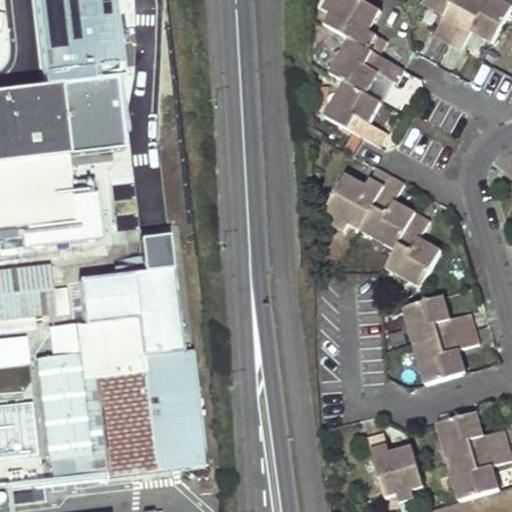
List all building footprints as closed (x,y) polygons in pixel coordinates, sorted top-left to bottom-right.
[(3,0),(11,54),(54,49),(49,12),(47,0),(3,0)] [(331,0),(324,13),(332,17),(339,4),(332,0),(331,0)] [(349,41),(330,76),(345,84),(325,119),(381,150),(388,135),(370,125),(366,123),(369,116),(370,115),(369,109),(374,100),(367,96),(359,92),(365,82),(370,80),(370,79),(374,72),(379,75),(397,85),(405,71),(381,58),(389,44),(370,34),(366,32),(369,25),(371,24),(369,18),(374,8),(358,0),(341,0),(339,4),(332,17),(326,27),(349,41)] [(430,0),(427,0),(424,6),(445,18),(448,14),(441,10),(440,10),(438,4),(430,0)] [(430,0),(438,4),(440,10),(441,10),(448,14),(445,18),(435,37),(449,44),(463,52),(473,34),(475,29),(482,33),(483,34),(489,32),(498,37),(511,12),(511,7),(498,0),(430,0)] [(382,12),(374,8),(369,18),(371,24),(369,25),(366,32),(370,34),(382,12)] [(473,34),(494,45),(498,37),(489,32),(483,34),(482,33),(475,29),(473,34)] [(365,82),(359,92),(367,96),(379,75),(374,72),(370,79),(370,80),(365,82)] [(0,254),(101,243),(94,180),(70,183),(62,119),(59,88),(0,95),(0,254)] [(382,104),(374,100),(369,109),(370,115),(369,116),(366,123),(370,125),(382,104)] [(422,290),(437,261),(428,256),(426,250),(425,250),(418,246),(421,241),(431,223),(417,215),(412,223),(403,218),(401,212),(400,212),(393,208),(396,204),(406,186),(392,178),(377,170),(368,188),(365,193),(358,189),(358,188),(352,190),(342,185),(327,214),(337,220),(351,227),(361,233),(373,240),(385,246),(397,252),(387,270),(422,290)] [(347,177),(342,185),(352,190),(358,188),(358,189),(365,193),(368,188),(347,177)] [(417,215),(396,204),(393,208),(400,212),(401,212),(403,218),(412,223),(417,215)] [(337,220),(333,227),(347,235),(351,227),(337,220)] [(384,247),(385,246),(373,240),(373,241),(373,243),(373,245),(374,246),(375,247),(376,248),(377,249),(379,249),(381,249),(382,248),(384,247)] [(442,253),(421,241),(418,246),(425,250),(426,250),(428,256),(437,261),(442,253)] [(48,268),(0,273),(0,322),(54,316),(48,268)] [(207,468),(194,353),(185,354),(174,272),(81,283),(86,327),(74,329),(77,355),(54,358),(36,360),(40,398),(48,464),(81,460),(94,458),(105,457),(108,479),(207,468)] [(445,298),(437,301),(440,311),(445,314),(445,316),(447,323),(452,322),(445,298)] [(423,374),(427,387),(459,378),(455,367),(459,362),(458,361),(456,353),(460,352),(481,347),(476,331),(472,316),(452,322),(447,323),(445,316),(445,314),(440,311),(437,301),(405,310),(409,323),(412,335),(416,348),(420,361),(423,374)] [(74,329),(51,332),(54,358),(77,355),(74,329)] [(460,352),(456,353),(458,361),(459,362),(455,367),(459,378),(467,375),(460,352)] [(421,374),(423,374),(420,361),(418,362),(417,363),(416,364),(415,366),(415,368),(415,369),(416,371),(417,372),(418,373),(420,374),(421,374)] [(17,411),(0,412),(0,462),(23,460),(17,411)] [(35,412),(22,414),(26,445),(38,444),(35,412)] [(478,414),(469,417),(472,427),(478,431),(477,432),(480,439),(485,438),(478,414)] [(456,490),(460,503),(492,494),(488,484),(492,478),(490,477),(488,470),(493,468),(511,462),(511,456),(509,447),(504,432),(485,438),(480,439),(477,432),(478,431),(472,427),(469,417),(437,426),(441,440),(445,452),(449,464),(452,478),(456,490)] [(384,435),(369,440),(387,500),(398,497),(413,493),(425,489),(416,458),(405,461),(400,457),(399,459),(391,460),(390,456),(384,435)] [(390,456),(391,460),(399,459),(400,457),(405,461),(416,458),(413,449),(390,456)] [(81,460),(84,482),(97,481),(94,458),(81,460)] [(493,468),(488,470),(490,477),(492,478),(488,484),(492,494),(500,491),(493,468)] [(22,474),(24,490),(51,486),(49,471),(22,474)] [(398,497),(401,505),(415,501),(413,493),(398,497)]
